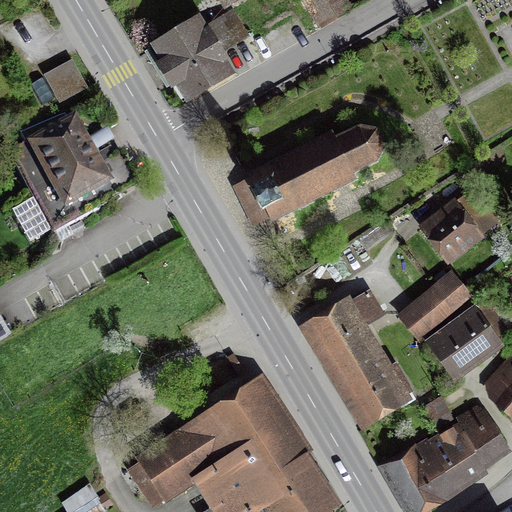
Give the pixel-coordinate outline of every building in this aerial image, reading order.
[(254,0),(211,0),(222,19),(254,0)] [(353,18),(342,0),(302,0),(299,2),(319,37),(353,18)] [(238,82),(203,19),(152,48),(188,110),(238,82)] [(69,68),(44,82),(58,106),(83,92),(69,68)] [(93,140),(83,146),(74,129),(71,131),(65,120),(20,139),(26,148),(10,157),(54,235),(112,202),(110,199),(139,183),(124,155),(114,160),(110,153),(100,159),(97,152),(99,151),(93,140)] [(262,210),(266,208),(272,221),(356,179),(352,173),(377,160),(385,145),(377,129),(360,126),(336,138),(333,132),(249,174),(256,187),(252,189),(262,210)] [(474,193),(453,209),(457,214),(448,221),(444,216),(429,228),(448,253),(493,218),(474,193)] [(452,306),(454,310),(468,298),(451,277),(437,288),(452,306)] [(454,310),(452,306),(437,288),(405,315),(422,336),(454,310)] [(382,314),(369,292),(310,328),(365,419),(411,391),(395,365),(392,367),(389,362),(382,366),(368,343),(372,340),(368,333),(364,335),(358,327),(382,314)] [(458,313),(450,320),(452,322),(429,340),(454,374),(507,335),(503,329),(511,322),(511,314),(503,301),(490,310),(485,303),(481,306),(479,303),(460,316),(458,313)] [(511,374),(511,375),(502,367),(487,383),(494,395),(511,411),(511,374)] [(344,511),(267,383),(136,462),(166,511),(168,511),(202,492),(213,511),(344,511)] [(135,408),(125,416),(132,425),(142,418),(135,408)] [(388,467),(413,510),(483,467),(505,443),(484,411),(388,467)]
